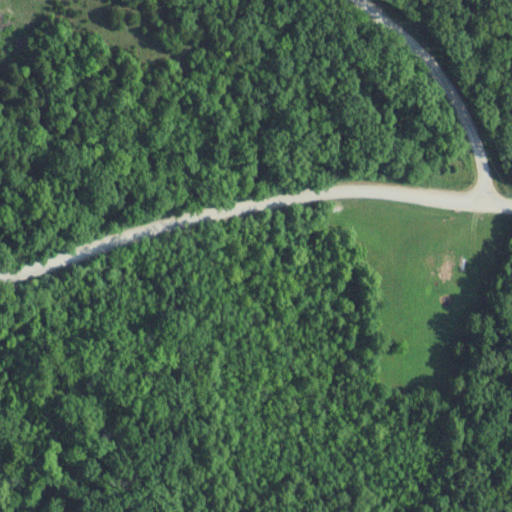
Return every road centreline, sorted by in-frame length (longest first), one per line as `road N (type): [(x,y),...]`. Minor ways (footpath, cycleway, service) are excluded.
road 1 (residential): [(0,279),(189,222),(342,190),(511,205)]
road 2 (residential): [(489,203),(480,150),(444,82),(356,0)]
